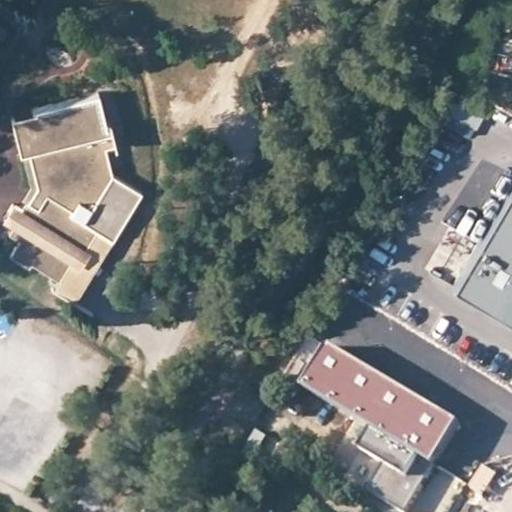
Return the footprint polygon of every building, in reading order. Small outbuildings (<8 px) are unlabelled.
[(34,113),(43,149),(26,153),(35,187),(20,210),(11,225),(6,233),(16,239),(7,254),(27,267),(29,263),(57,280),(77,247),(82,250),(94,231),(80,223),(109,175),(104,148),(113,146),(107,122),(103,123),(97,93),(33,109),(34,113)] [(43,149),(34,113),(9,119),(18,154),(26,153),(43,149)] [(139,193),(109,175),(80,223),(94,231),(110,241),(139,193)] [(511,184),(451,286),(511,322),(511,184)] [(11,225),(20,210),(10,204),(1,218),(11,225)] [(82,250),(77,247),(57,280),(51,290),(71,303),(86,280),(110,241),(94,231),(83,250),(82,250)] [(461,424),(332,348),(307,390),(374,430),(435,467),(461,424)] [(400,511),(408,511),(435,467),(374,430),(361,453),(383,466),(367,492),(400,511)]
